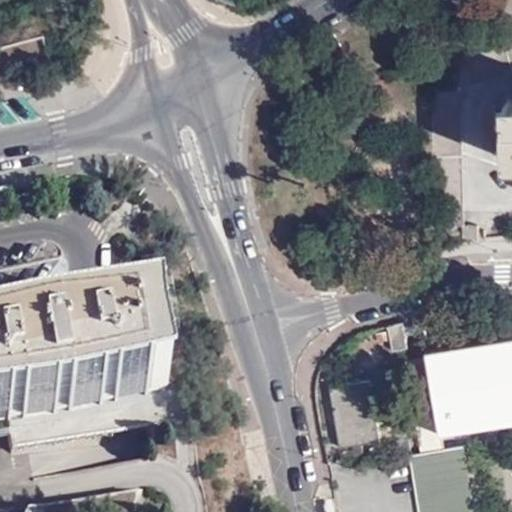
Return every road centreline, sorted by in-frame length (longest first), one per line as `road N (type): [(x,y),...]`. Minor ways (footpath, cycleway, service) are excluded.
road 1 (residential): [(255,328),(511,275)]
road 2 (tertiary): [(255,328),(203,81)]
road 3 (tertiary): [(151,107),(255,328)]
road 4 (tertiary): [(296,511),(255,328)]
road 5 (residential): [(0,152),(62,140),(151,107)]
